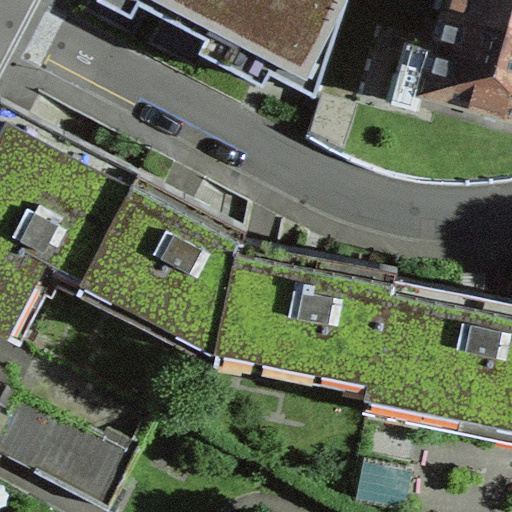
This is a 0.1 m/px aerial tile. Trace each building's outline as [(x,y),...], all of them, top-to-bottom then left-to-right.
[(142,0),(317,93),(348,0),(142,0)] [(511,0),(443,0),(442,9),(511,28),(511,0)] [(511,28),(442,9),(431,44),(434,45),(423,86),(483,103),(482,107),(502,113),(503,109),(511,111),(511,28)] [(357,104),(325,94),(312,137),(339,151),(357,104)] [(0,97),(0,323),(20,334),(20,333),(45,285),(42,284),(55,258),(83,273),(142,169),(1,96),(0,97)] [(77,285),(218,358),(221,342),(244,235),(246,224),(230,216),(142,169),(83,273),(77,285)] [(395,273),(397,265),(312,248),(244,235),(221,342),(246,347),(244,361),(343,381),(346,367),(371,372),(395,273)] [(395,273),(371,372),(364,405),(511,434),(511,296),(467,288),(395,273)] [(0,447),(108,504),(136,451),(104,434),(104,433),(18,389),(7,410),(0,406),(0,447)]
